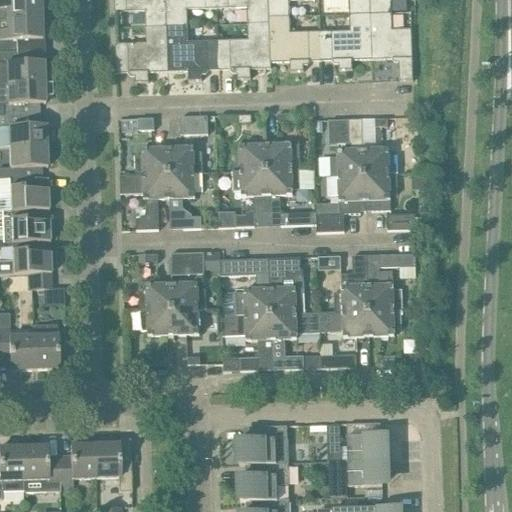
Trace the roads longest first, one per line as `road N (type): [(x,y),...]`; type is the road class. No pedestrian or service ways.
road 1 (secondary): [(509,69),(493,317),(497,511)]
road 2 (residential): [(87,247),(425,239)]
road 3 (residential): [(82,110),(409,99)]
road 4 (residential): [(198,416),(403,410),(429,434),(435,511)]
road 5 (residential): [(93,407),(87,247)]
road 6 (residential): [(87,247),(82,110)]
